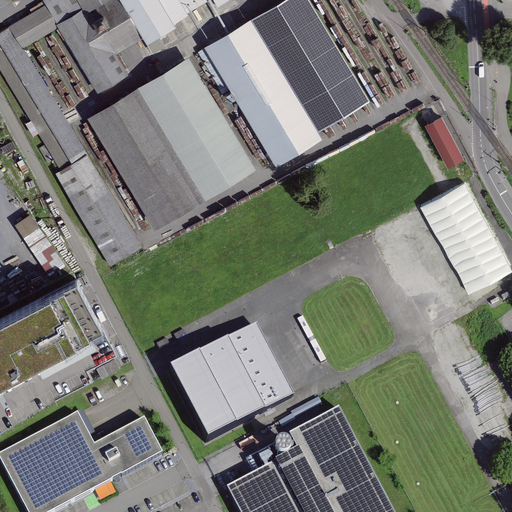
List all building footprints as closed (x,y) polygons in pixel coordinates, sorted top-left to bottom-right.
[(63,25),(47,0),(43,0),(9,22),(25,48),(63,25)] [(92,7),(88,0),(47,0),(63,25),(92,7)] [(146,0),(114,0),(142,45),(165,31),(146,0)] [(370,97),(311,0),(277,0),(251,16),(318,128),(370,97)] [(92,7),(63,25),(103,91),(133,73),(92,7)] [(25,48),(9,22),(0,26),(0,69),(57,166),(87,149),(25,48)] [(301,114),(246,24),(211,45),(266,136),(301,114)] [(34,49),(36,48),(69,108),(92,96),(88,89),(95,86),(85,68),(78,72),(55,31),(31,44),(34,49)] [(264,168),(196,53),(150,80),(218,195),(264,168)] [(208,201),(140,84),(94,111),(163,227),(208,201)] [(445,108),(426,116),(449,164),(467,155),(445,108)] [(143,246),(87,149),(57,166),(114,263),(143,246)] [(418,206),(383,223),(390,239),(425,222),(418,206)] [(428,231),(396,244),(400,256),(433,243),(428,231)] [(444,282),(451,296),(499,272),(488,248),(467,259),(472,268),(444,282)] [(0,379),(96,329),(70,281),(0,318),(0,379)] [(286,324),(307,366),(319,359),(298,318),(286,324)] [(254,330),(170,372),(206,445),(290,403),(254,330)] [(496,377),(469,393),(483,418),(510,402),(496,377)] [(511,424),(503,409),(477,423),(490,446),(511,433),(511,424)] [(255,477),(227,491),(237,511),(390,511),(338,414),(247,463),(255,477)] [(0,461),(26,511),(56,511),(163,456),(145,421),(95,448),(78,416),(0,456),(0,461)]
